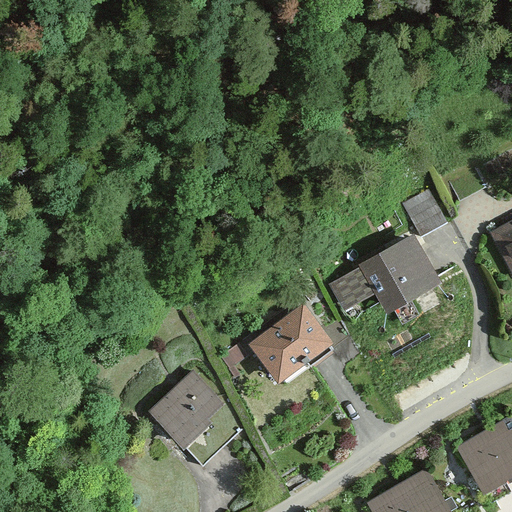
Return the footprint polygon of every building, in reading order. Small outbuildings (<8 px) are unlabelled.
[(405,198),(423,233),(451,219),(434,184),(405,198)] [(511,223),(491,234),(511,275),(511,223)] [(413,233),(356,268),(390,326),(448,291),(413,233)] [(309,301),(248,344),(277,386),(338,343),(309,301)] [(193,367),(146,410),(203,471),(250,427),(193,367)] [(511,411),(456,445),(485,492),(508,478),(511,485),(511,411)] [(447,511),(419,465),(361,501),(368,511),(447,511)]
